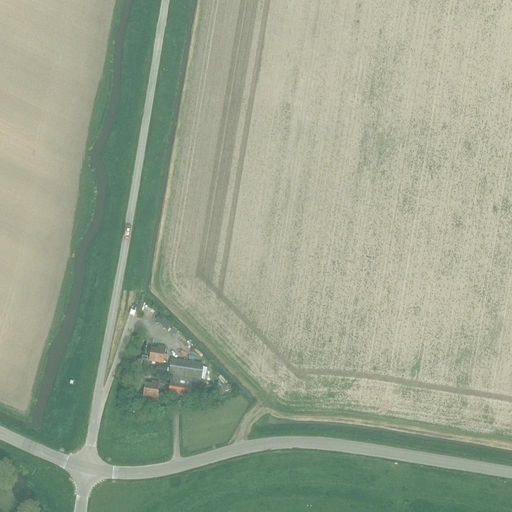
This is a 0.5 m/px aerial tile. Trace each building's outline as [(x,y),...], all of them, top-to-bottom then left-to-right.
[(161,315),(157,319),(166,327),(170,324),(161,315)] [(164,364),(166,348),(159,347),(158,350),(152,349),(150,362),(164,364)] [(172,360),(170,375),(200,380),(203,364),(172,360)] [(157,364),(156,372),(167,374),(168,366),(157,364)] [(146,384),(144,397),(143,404),(150,405),(151,398),(158,399),(159,390),(163,391),(164,384),(153,382),(152,385),(146,384)] [(171,383),(169,393),(191,397),(193,387),(181,385),(171,383)]
